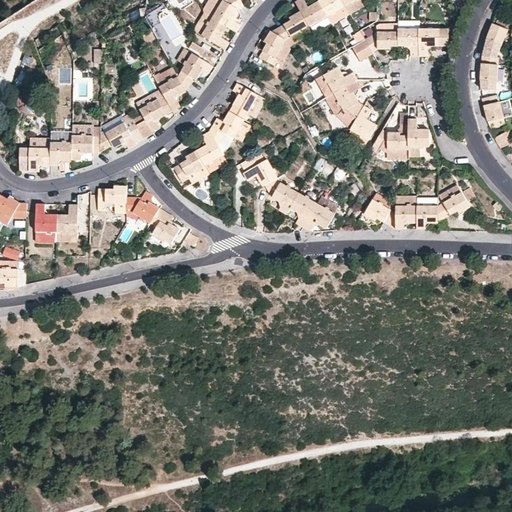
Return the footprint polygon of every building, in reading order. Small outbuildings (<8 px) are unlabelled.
[(191,0),(173,0),(180,11),(193,3),(191,0)] [(224,0),(208,0),(203,8),(206,13),(214,18),(224,0)] [(238,8),(243,5),(240,0),(224,0),(214,18),(227,26),(234,30),(237,22),(231,18),(238,8)] [(307,1),(306,0),(297,0),(296,1),(302,10),(310,25),(328,14),(319,0),(315,2),(309,6),(307,1)] [(332,22),(351,12),(343,0),(319,0),(328,14),(332,21),(332,22)] [(343,0),(351,12),(368,1),(367,0),(343,0)] [(287,38),(310,25),(302,10),(291,16),(292,19),(273,30),(286,37),(287,38)] [(202,36),(214,18),(206,13),(194,30),(202,36)] [(332,21),(328,14),(310,25),(314,32),(332,21)] [(223,32),(227,26),(214,18),(202,36),(226,50),(229,45),(231,42),(226,39),(220,36),(223,32)] [(420,19),(400,19),(400,23),(400,28),(420,28),(420,19)] [(400,28),(400,23),(380,23),(378,25),(378,31),(400,31),(400,28)] [(487,40),(503,46),(508,29),(496,24),(494,27),(492,27),(489,34),(487,40)] [(310,25),(287,38),(290,45),(314,32),(310,25)] [(420,28),(400,28),(400,31),(400,45),(408,45),(413,45),(413,50),(413,55),(421,55),(420,28)] [(441,28),(420,28),(421,55),(429,55),(429,50),(429,44),(435,44),(441,44),(441,28)] [(451,44),(451,28),(441,28),(441,44),(451,44)] [(275,64),(280,57),(277,55),(287,38),(286,37),(273,30),(272,30),(265,41),(268,42),(260,56),(275,64)] [(400,45),(400,31),(378,31),(366,38),(373,51),(378,48),(392,48),(392,45),(400,45)] [(290,45),(287,38),(277,55),(280,57),(285,60),(291,47),(290,45)] [(361,59),(374,52),(373,51),(366,38),(362,40),(353,45),(361,59)] [(487,40),(485,44),(501,51),(503,46),(487,40)] [(102,64),(103,49),(94,49),(94,63),(102,64)] [(208,73),(213,65),(185,49),(178,60),(185,64),(178,75),(186,90),(193,78),(197,80),(200,75),(203,70),(208,73)] [(485,64),(499,65),(500,58),(483,57),(483,64),(485,64)] [(482,70),(482,80),(498,81),(499,65),(485,64),(484,67),(482,67),(482,70)] [(359,77),(360,77),(355,70),(351,73),(346,76),(343,71),(339,65),(325,73),(336,91),(356,79),(359,77)] [(336,91),(325,73),(317,78),(328,96),(336,91)] [(187,91),(186,90),(178,75),(160,86),(162,89),(173,110),(180,106),(178,103),(175,98),(181,95),(187,91)] [(363,91),(356,79),(336,91),(347,109),(359,116),(366,105),(361,101),(357,95),(363,91)] [(259,94),(238,82),(234,90),(236,91),(241,94),(238,99),(231,111),(246,119),(259,94)] [(163,117),(173,110),(162,89),(138,102),(144,113),(135,119),(141,130),(145,137),(151,133),(151,130),(159,125),(157,120),(163,117)] [(347,109),(336,91),(328,96),(339,113),(347,109)] [(483,99),(484,105),(485,105),(489,104),(501,101),(499,94),(483,99)] [(487,112),(489,122),(505,117),(511,115),(511,105),(510,98),(501,101),(489,104),(486,110),(487,112)] [(353,128),(371,138),(379,125),(372,121),(368,119),(371,114),(373,109),(366,105),(359,116),(353,128)] [(246,119),(231,111),(228,117),(226,122),(220,119),(218,118),(212,130),(220,144),(226,133),(236,137),(246,119)] [(383,128),(373,147),(381,152),(385,145),(389,147),(392,147),(391,156),(411,156),(410,144),(410,124),(410,116),(410,111),(402,111),(402,126),(402,131),(397,131),(389,131),(383,128)] [(418,116),(410,116),(410,124),(410,144),(421,144),(431,144),(430,127),(423,127),(418,127),(418,121),(418,116)] [(101,129),(101,134),(115,128),(124,122),(122,117),(101,129)] [(489,122),(491,127),(507,123),(505,117),(489,122)] [(135,142),(145,137),(141,130),(135,119),(125,124),(124,122),(115,128),(101,134),(101,151),(113,145),(115,148),(120,146),(126,142),(129,148),(134,145),(135,142)] [(246,119),(236,137),(244,142),(254,124),(246,119)] [(371,138),(353,128),(349,134),(368,144),(371,138)] [(210,144),(205,147),(199,150),(200,150),(208,164),(226,154),(220,144),(212,130),(205,135),(207,139),(210,144)] [(511,132),(511,131),(496,138),(499,144),(503,150),(511,145),(509,139),(511,137),(511,132)] [(236,137),(226,133),(220,144),(226,154),(236,137)] [(87,153),(94,153),(101,152),(101,151),(101,134),(73,134),(72,141),(72,160),(80,160),(81,153),(87,153)] [(72,141),(52,141),(52,147),(51,166),(60,166),(60,160),(66,160),(72,160),(72,141)] [(30,170),(31,147),(19,146),(20,170),(30,170)] [(30,170),(39,171),(39,166),(44,166),(51,166),(52,147),(31,147),(30,170)] [(191,174),(208,164),(200,150),(189,157),(190,159),(177,167),(185,181),(192,177),(191,174)] [(263,150),(243,161),(248,171),(246,172),(250,180),(253,178),(259,175),(262,180),(265,185),(267,184),(280,176),(269,158),(268,159),(263,150)] [(226,154),(208,164),(213,173),(230,162),(226,154)] [(213,173),(208,164),(191,174),(192,177),(196,183),(213,173)] [(283,181),(280,176),(267,184),(275,196),(276,197),(280,200),(286,203),(282,208),(282,209),(289,214),(292,207),(301,191),(283,181)] [(447,201),(441,203),(441,219),(461,210),(462,212),(474,206),(462,184),(443,192),(447,201)] [(127,203),(127,197),(127,186),(115,186),(115,189),(100,188),(100,193),(100,205),(107,205),(107,202),(116,202),(118,202),(119,202),(127,203)] [(141,197),(127,197),(127,203),(127,211),(134,211),(151,222),(160,208),(155,205),(150,202),(152,197),(153,195),(153,194),(145,191),(141,197)] [(319,201),(301,191),(292,207),(299,210),(304,213),(301,218),(299,222),(306,226),(312,213),(319,201)] [(398,204),(419,204),(419,196),(419,194),(398,194),(398,204)] [(419,204),(441,203),(441,195),(419,196),(419,204)] [(0,211),(13,218),(27,219),(27,205),(27,204),(21,204),(10,197),(9,200),(2,196),(0,198),(0,211)] [(398,222),(398,211),(376,198),(367,214),(378,220),(379,218),(385,221),(399,227),(398,222)] [(338,212),(319,201),(312,213),(306,226),(313,229),(315,226),(318,221),(325,224),(329,227),(338,212)] [(127,203),(119,202),(118,202),(116,202),(116,212),(127,213),(127,211),(127,203)] [(38,231),(58,231),(58,214),(52,214),(46,214),(46,208),(46,204),(37,203),(38,231)] [(423,228),(428,228),(429,227),(429,221),(434,221),(441,220),(441,219),(441,203),(419,204),(419,228),(423,228)] [(58,214),(58,231),(79,231),(79,204),(70,204),(70,209),(70,214),(65,214),(58,214)] [(419,204),(398,204),(398,211),(398,222),(401,222),(408,222),(408,227),(408,228),(419,228),(419,204)] [(174,217),(160,208),(151,222),(158,226),(155,232),(172,243),(180,229),(175,227),(170,224),(172,219),(174,217)] [(79,231),(58,231),(58,241),(78,241),(79,231)] [(194,246),(199,237),(191,232),(186,241),(194,246)] [(18,260),(20,251),(5,246),(2,255),(18,260)] [(7,284),(19,285),(21,284),(27,283),(27,269),(20,269),(0,268),(0,281),(7,282),(7,284)]
